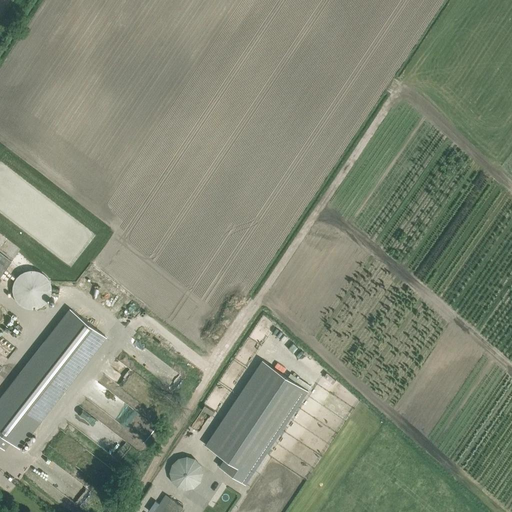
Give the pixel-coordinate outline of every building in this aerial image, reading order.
[(12,260),(0,276),(0,294),(21,267),(12,260)] [(48,290),(48,287),(48,284),(47,281),(46,278),(44,276),(41,274),(39,273),(36,272),(33,271),(30,271),(27,272),(25,273),(22,275),(20,278),(18,281),(17,284),(17,286),(17,290),(18,292),(20,295),(22,298),(24,299),(26,301),(29,302),(32,302),(36,302),(38,301),(41,300),(43,298),(45,296),(47,293),(48,290)] [(72,309),(0,401),(0,444),(4,448),(10,440),(19,446),(105,335),(72,309)] [(270,331),(276,324),(265,315),(259,322),(270,331)] [(308,390),(262,359),(205,445),(225,458),(219,466),(245,484),(308,390)] [(330,386),(336,379),(328,371),(321,377),(330,386)] [(202,473),(202,470),(202,466),(201,464),(199,461),(198,459),(196,458),(193,456),(191,455),(188,455),(185,455),(182,455),(180,457),(177,459),(175,461),(173,464),(173,466),(172,469),(173,473),(173,475),(175,478),(176,480),(178,482),(181,483),(184,484),(187,485),(190,484),(193,484),(195,482),(198,480),(199,478),(201,475),(202,473)] [(174,511),(178,511),(183,506),(172,498),(166,506),(174,511)]
